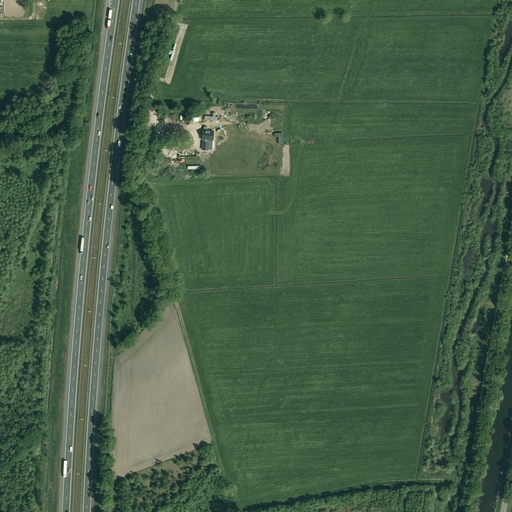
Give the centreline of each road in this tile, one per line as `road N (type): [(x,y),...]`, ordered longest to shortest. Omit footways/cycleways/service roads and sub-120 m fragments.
road 1 (motorway): [(115,0),(82,265),(65,511)]
road 2 (motorway): [(87,511),(112,178),(136,0)]
road 3 (track): [(37,511),(63,143),(58,136),(0,139)]
road 4 (track): [(232,511),(142,181)]
road 5 (unclassified): [(142,181),(155,75),(177,0)]
